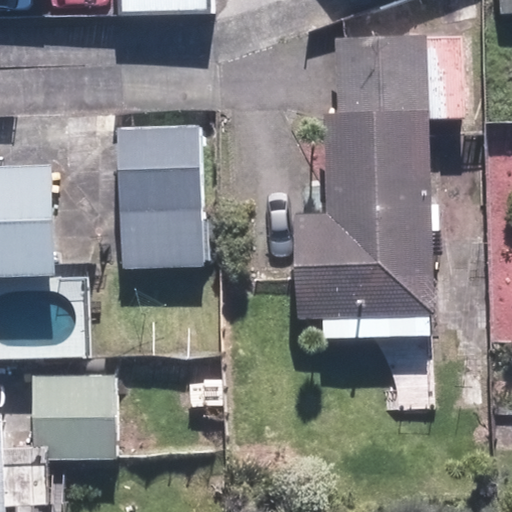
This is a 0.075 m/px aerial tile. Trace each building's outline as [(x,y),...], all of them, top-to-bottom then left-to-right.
[(220,0),(128,0),(129,11),(221,9),(220,0)] [(303,209),(306,314),(447,309),(437,30),(345,33),(348,108),(334,109),(337,208),(303,209)] [(211,263),(208,119),(127,121),(130,264),(211,263)] [(66,158),(0,160),(0,271),(69,269),(66,158)] [(59,510),(58,455),(125,453),(123,370),(40,372),(42,440),(20,441),(19,406),(0,406),(0,511),(23,511),(59,510)]
